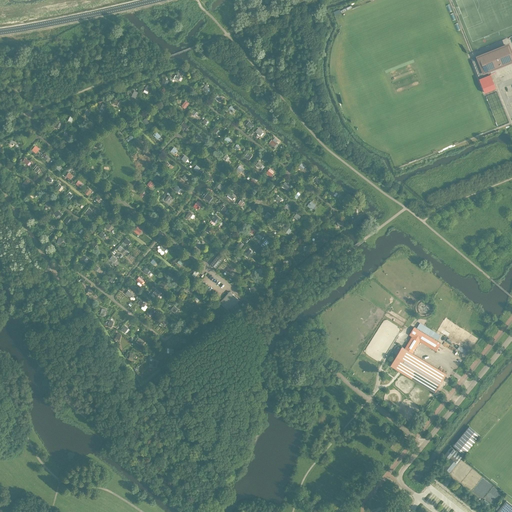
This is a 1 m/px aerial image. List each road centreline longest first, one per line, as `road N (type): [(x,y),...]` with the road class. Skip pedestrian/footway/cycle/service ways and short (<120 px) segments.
road 1 (unclassified): [(368,511),(511,336)]
road 2 (tertiary): [(153,0),(0,31)]
